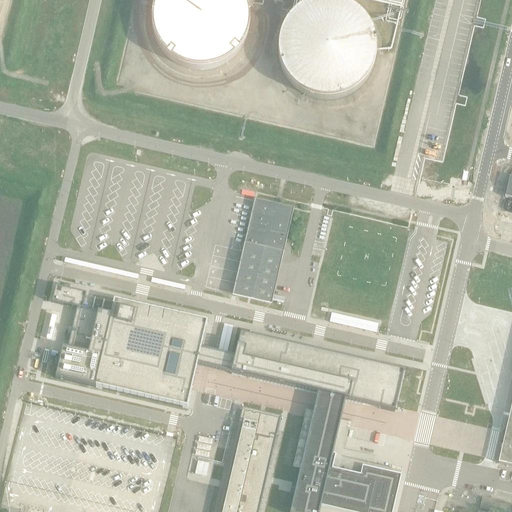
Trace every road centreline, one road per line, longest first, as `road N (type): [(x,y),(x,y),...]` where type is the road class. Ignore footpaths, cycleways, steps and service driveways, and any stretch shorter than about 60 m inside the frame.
road 1 (unknown): [(425,427),(367,409),(355,429),(416,466)]
road 2 (unknown): [(295,326),(319,182)]
